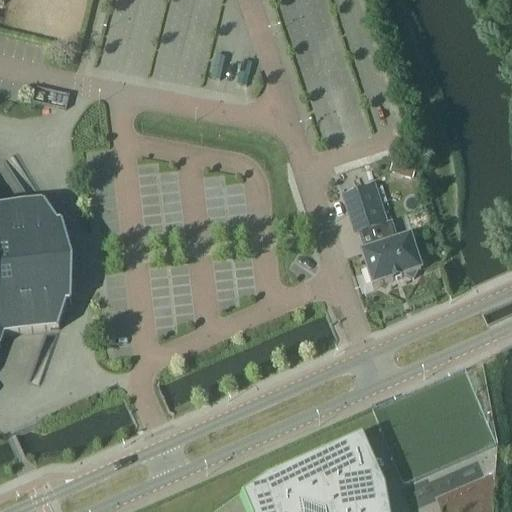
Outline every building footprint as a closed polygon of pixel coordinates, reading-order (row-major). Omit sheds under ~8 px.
[(81,153),(83,208),(104,207),(102,152),(81,153)] [(354,238),(385,228),(373,191),(342,201),(354,238)] [(0,346),(3,340),(58,333),(67,309),(63,309),(57,285),(53,286),(50,255),(53,254),(54,230),(58,229),(44,207),(0,212),(0,346)] [(415,259),(409,241),(361,257),(371,290),(401,281),(401,280),(404,279),(412,283),(416,275),(420,274),(418,270),(422,263),(415,259)] [(227,288),(244,288),(244,258),(209,259),(210,300),(227,300),(227,288)] [(99,277),(101,305),(104,305),(106,344),(119,343),(116,277),(99,277)] [(382,511),(381,504),(354,443),(266,481),(222,511),(382,511)] [(400,485),(400,506),(407,506),(446,489),(453,489),(457,498),(462,498),(462,511),(473,511),(473,498),(470,498),(470,484),(482,484),(482,474),(476,477),(469,461),(459,461),(440,470),(440,478),(424,478),(409,485),(400,485)]
